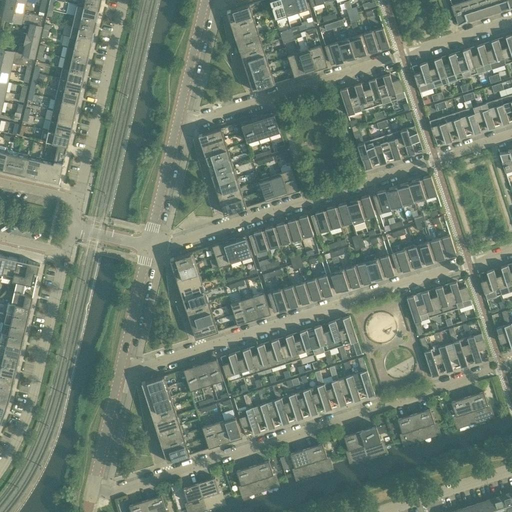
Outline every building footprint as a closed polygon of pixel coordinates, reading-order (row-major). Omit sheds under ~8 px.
[(23,12),(24,11),(26,2),(17,0),(6,0),(5,8),(23,12)] [(78,0),(77,5),(99,10),(100,0),(78,0)] [(269,0),(271,4),(272,8),(275,19),(287,16),(281,0),(269,0)] [(293,0),(281,0),(287,16),(298,12),(293,0)] [(293,0),(298,12),(309,8),(306,0),(293,0)] [(469,0),(467,0),(461,2),(467,21),(474,17),(475,19),(475,18),(469,0)] [(479,0),(469,0),(475,18),(483,14),(484,16),(479,0)] [(488,0),(479,0),(484,16),(492,12),(492,13),(493,13),(488,0)] [(498,0),(488,0),(493,13),(500,9),(501,10),(498,0)] [(507,0),(498,0),(501,10),(509,6),(509,8),(510,7),(507,0)] [(467,21),(461,2),(452,5),(458,24),(466,20),(466,21),(467,21)] [(230,11),(233,21),(253,14),(250,4),(227,11),(228,12),(230,11)] [(37,11),(37,14),(44,16),(46,6),(41,5),(39,12),(37,11)] [(77,5),(75,15),(96,20),(99,10),(77,5)] [(23,12),(5,8),(3,18),(21,22),(23,12)] [(37,14),(24,11),(23,12),(21,22),(31,25),(29,33),(27,33),(26,38),(26,40),(25,44),(26,44),(24,53),(14,51),(12,62),(27,66),(32,67),(37,43),(38,40),(44,16),(37,14)] [(233,21),(237,30),(256,24),(253,14),(233,21)] [(75,15),(72,26),(94,31),(96,20),(75,15)] [(237,30),(240,40),(262,33),(261,31),(259,32),(256,24),(237,30)] [(72,26),(70,36),(91,41),(94,31),(72,26)] [(383,27),(371,31),(378,50),(378,48),(381,47),(381,49),(389,46),(383,27)] [(371,31),(360,34),(366,54),(367,54),(366,52),(369,51),(370,52),(378,50),(371,31)] [(240,40),(243,50),(262,43),(259,34),(262,33),(240,40)] [(360,34),(348,38),(355,57),(355,56),(358,55),(359,56),(366,54),(360,34)] [(509,47),(501,49),(506,64),(511,61),(511,34),(505,36),(509,47)] [(70,36),(68,46),(89,52),(91,41),(70,36)] [(348,38),(337,42),(343,61),(344,61),(343,59),(347,58),(347,60),(355,57),(348,38)] [(494,49),(486,51),(491,68),(506,64),(501,49),(498,39),(491,41),(494,49)] [(343,61),(337,42),(325,45),(331,63),(335,62),(336,63),(343,61)] [(243,50),(246,59),(265,53),(262,43),(243,50)] [(479,53),(472,56),(477,73),(491,68),(486,51),(484,43),(477,45),(479,53)] [(321,45),(309,48),(316,69),(326,65),(327,66),(328,66),(321,45)] [(68,46),(65,57),(87,62),(89,52),(68,46)] [(0,47),(0,58),(12,62),(14,51),(0,47)] [(309,48),(298,52),(305,72),(316,69),(309,48)] [(463,52),(456,54),(458,60),(457,60),(463,77),(477,73),(472,56),(469,48),(462,50),(463,52)] [(305,72),(298,52),(287,55),(294,77),(295,77),(295,75),(305,72)] [(451,62),(443,65),(449,82),(463,77),(457,60),(458,60),(456,54),(455,52),(448,55),(451,62)] [(246,59),(249,69),(268,63),(265,53),(246,59)] [(65,57),(63,67),(84,73),(87,62),(65,57)] [(436,67),(429,69),(429,70),(434,87),(449,82),(443,65),(441,57),(434,59),(436,67)] [(12,62),(0,58),(0,69),(10,71),(12,62)] [(429,70),(429,69),(427,62),(420,64),(422,72),(414,74),(420,91),(434,87),(429,70)] [(249,69),(252,79),(272,73),(268,63),(249,69)] [(63,67),(60,78),(82,83),(84,73),(63,67)] [(0,69),(0,79),(7,81),(10,71),(0,69)] [(272,73),(252,79),(255,88),(253,89),(252,90),(275,83),(272,73)] [(390,74),(383,76),(385,84),(391,101),(406,96),(400,79),(392,81),(390,74)] [(60,78),(58,88),(79,93),(82,83),(60,78)] [(368,80),(371,88),(377,105),(391,101),(385,84),(378,86),(375,78),(368,80)] [(354,85),(357,96),(358,95),(362,110),(377,105),(371,88),(363,91),(361,83),(354,85)] [(358,95),(357,96),(350,98),(347,87),(340,90),(348,115),(362,110),(358,95)] [(58,88),(56,99),(77,104),(79,93),(58,88)] [(511,93),(501,97),(506,112),(511,109),(511,93)] [(501,97),(487,102),(491,116),(492,116),(499,114),(502,124),(509,122),(506,112),(501,97)] [(56,99),(53,109),(75,114),(77,104),(56,99)] [(487,102),(472,107),(477,121),(485,119),(488,129),(495,127),(492,116),(491,116),(487,102)] [(472,107),(458,111),(463,126),(470,123),(474,134),(481,131),(477,121),(472,107)] [(53,109),(51,120),(72,125),(75,114),(53,109)] [(273,112),(263,115),(269,136),(281,132),(274,111),(273,111),(273,112)] [(458,111),(444,116),(448,130),(449,130),(456,128),(459,138),(466,136),(463,126),(458,111)] [(263,115),(252,119),(258,139),(269,136),(263,115)] [(448,130),(444,116),(429,120),(434,135),(442,132),(445,143),(452,141),(449,130),(448,130)] [(258,139),(252,119),(241,122),(241,121),(240,121),(247,143),(258,139)] [(51,120),(48,130),(70,135),(72,125),(51,120)] [(415,125),(400,130),(405,144),(408,155),(415,153),(412,142),(420,140),(415,125)] [(202,135),(205,144),(224,138),(221,128),(198,135),(200,136),(202,135)] [(46,141),(54,143),(67,146),(70,135),(48,130),(48,131),(43,130),(41,140),(46,141)] [(400,130),(386,134),(391,149),(390,149),(394,159),(401,157),(397,147),(405,144),(400,130)] [(386,134),(372,139),(376,153),(376,154),(379,164),(386,162),(383,151),(390,149),(391,149),(386,134)] [(205,144),(208,154),(228,148),(224,138),(205,144)] [(376,153),(372,139),(357,144),(365,169),(372,166),(369,156),(376,154),(376,153)] [(54,163),(50,180),(59,182),(67,146),(54,143),(53,149),(57,150),(54,163)] [(208,154),(211,164),(231,157),(228,148),(208,154)] [(511,169),(511,161),(508,150),(508,151),(499,153),(505,172),(511,169)] [(3,169),(14,172),(18,155),(6,152),(3,169)] [(14,172),(26,175),(30,157),(18,155),(14,172)] [(26,175),(38,177),(42,160),(30,157),(26,175)] [(211,164),(214,173),(234,167),(231,157),(211,164)] [(38,177),(50,180),(54,163),(42,160),(38,177)] [(214,173),(218,183),(237,177),(234,167),(214,173)] [(292,168),(281,172),(287,192),(298,189),(298,190),(299,190),(292,168)] [(281,172),(270,175),(277,196),(287,192),(281,172)] [(277,196),(270,175),(259,179),(266,200),(266,199),(277,196)] [(419,178),(425,198),(437,194),(431,175),(423,177),(423,179),(420,180),(419,178)] [(218,183),(221,193),(240,187),(237,177),(218,183)] [(408,182),(414,202),(425,198),(419,178),(411,181),(412,182),(408,184),(408,182)] [(397,186),(396,186),(402,205),(414,202),(408,182),(400,185),(400,186),(397,187),(397,186)] [(385,189),(391,209),(402,205),(396,186),(388,188),(389,190),(386,191),(385,189)] [(221,193),(224,203),(243,196),(240,187),(221,193)] [(391,209),(385,189),(377,192),(378,193),(373,195),(379,213),(391,209)] [(358,198),(357,198),(363,218),(375,214),(369,195),(361,197),(361,199),(358,200),(358,198)] [(243,196),(224,203),(227,212),(224,213),(224,214),(247,207),(243,196)] [(346,202),(353,225),(365,222),(363,218),(357,198),(349,201),(350,202),(347,203),(346,202)] [(335,206),(334,206),(340,225),(352,222),(346,202),(338,204),(339,206),(335,207),(335,206)] [(323,209),(329,229),(340,225),(334,206),(327,208),(327,210),(324,211),(323,209)] [(329,229),(323,209),(315,212),(316,213),(311,215),(317,233),(329,229)] [(296,218),(295,218),(301,238),(313,234),(307,214),(299,217),(300,219),(296,220),(296,218)] [(284,222),(290,241),(301,238),(295,218),(288,221),(288,222),(285,223),(284,222)] [(397,228),(395,223),(394,220),(389,222),(390,224),(389,225),(390,230),(397,228)] [(273,225),(272,226),(279,245),(290,241),(284,222),(276,224),(277,226),(273,227),(273,225)] [(261,229),(267,249),(279,245),(272,226),(265,228),(265,230),(262,231),(261,229)] [(267,249),(261,229),(253,232),(254,233),(250,235),(255,253),(267,249)] [(245,236),(234,239),(241,259),(252,256),(245,234),(244,235),(245,236)] [(450,234),(438,238),(444,257),(445,257),(444,256),(448,255),(448,256),(456,254),(450,234)] [(438,238),(427,242),(433,261),(433,259),(436,258),(437,260),(444,257),(438,238)] [(234,239),(223,243),(230,263),(241,259),(234,239)] [(345,239),(333,243),(335,248),(347,244),(345,239)] [(427,242),(415,245),(422,265),(422,263),(425,262),(425,264),(433,261),(427,242)] [(230,263),(223,243),(213,246),(213,245),(212,245),(219,267),(230,263)] [(415,245),(404,249),(410,269),(411,268),(410,267),(413,266),(414,267),(422,265),(415,245)] [(410,269),(404,249),(392,253),(398,271),(402,269),(403,271),(410,269)] [(174,258),(177,268),(196,262),(193,251),(170,259),(171,259),(174,258)] [(383,277),(376,258),(375,254),(363,258),(365,262),(371,281),(372,281),(371,279),(374,278),(375,280),(383,277)] [(388,254),(376,258),(383,277),(383,276),(386,275),(386,276),(394,274),(388,254)] [(11,279),(13,280),(17,262),(18,262),(18,259),(7,256),(2,277),(11,279)] [(26,283),(35,285),(40,264),(28,261),(28,265),(24,282),(26,283)] [(15,286),(14,291),(23,294),(24,293),(26,283),(24,282),(28,265),(18,262),(17,262),(13,280),(16,281),(15,286)] [(177,268),(180,278),(199,271),(196,262),(177,268)] [(365,262),(353,265),(360,285),(360,283),(363,282),(363,284),(371,281),(365,262)] [(503,274),(496,277),(501,294),(511,290),(511,278),(510,272),(508,264),(501,267),(503,274)] [(353,265),(342,269),(348,288),(349,288),(348,287),(352,286),(352,287),(360,285),(353,265)] [(348,288),(342,269),(330,273),(336,291),(340,289),(341,291),(348,288)] [(496,277),(493,269),(486,271),(489,279),(481,282),(487,299),(501,294),(496,277)] [(180,278),(183,287),(202,281),(199,271),(180,278)] [(326,274),(314,278),(321,297),(321,296),(324,295),(324,296),(333,294),(326,274)] [(314,278),(303,282),(309,301),(310,301),(309,299),(313,298),(313,300),(321,297),(314,278)] [(465,278),(458,280),(460,287),(467,285),(465,278)] [(183,287),(186,297),(205,291),(202,281),(183,287)] [(456,281),(449,283),(452,291),(458,308),(472,303),(467,286),(459,289),(456,281)] [(303,282),(292,285),(298,305),(298,303),(301,302),(302,303),(309,301),(303,282)] [(292,285),(280,289),(286,308),(287,308),(286,307),(290,306),(290,307),(298,305),(292,285)] [(435,288),(438,296),(443,313),(458,308),(452,291),(445,293),(442,286),(435,288)] [(286,308),(280,289),(268,293),(274,311),(278,309),(279,311),(286,308)] [(428,290),(421,292),(424,303),(429,317),(443,313),(438,296),(430,298),(428,290)] [(12,302),(30,307),(33,295),(24,293),(23,294),(14,291),(12,302)] [(186,297),(189,307),(209,301),(205,291),(186,297)] [(264,292),(252,296),(259,316),(269,313),(270,314),(271,313),(264,292)] [(424,303),(417,305),(413,295),(406,297),(419,335),(424,333),(420,320),(429,317),(424,303)] [(252,296),(242,299),(248,319),(259,316),(252,296)] [(248,319),(242,299),(230,303),(237,324),(238,324),(238,323),(248,319)] [(189,307),(192,317),(212,310),(209,301),(189,307)] [(9,302),(6,312),(28,317),(30,307),(12,302),(9,302)] [(192,317),(195,326),(215,320),(217,319),(216,318),(214,318),(212,310),(192,317)] [(6,312),(4,322),(26,327),(28,317),(6,312)] [(346,328),(339,330),(338,331),(343,345),(353,342),(357,355),(362,353),(350,315),(343,318),(346,328)] [(0,320),(0,331),(23,337),(26,327),(4,322),(0,320)] [(215,320),(195,326),(198,336),(196,336),(195,338),(218,330),(215,320)] [(323,332),(329,350),(338,347),(342,360),(348,358),(343,345),(338,331),(339,330),(335,320),(328,322),(331,330),(323,332)] [(511,327),(510,323),(496,328),(501,342),(509,340),(511,350),(511,327)] [(333,363),(329,350),(323,332),(321,325),(314,327),(315,329),(307,331),(309,337),(314,354),(324,351),(328,364),(333,363)] [(448,329),(452,342),(453,342),(457,356),(460,367),(467,364),(464,354),(471,352),(472,352),(467,337),(457,340),(453,327),(448,329)] [(300,359),(314,354),(309,337),(307,331),(307,329),(300,331),(302,339),(295,342),(300,359)] [(0,331),(2,332),(0,339),(0,341),(21,347),(23,337),(0,331)] [(486,347),(482,332),(467,337),(472,352),(471,352),(475,362),(482,360),(478,349),(486,347)] [(288,344),(281,346),(280,346),(286,363),(300,359),(295,342),(292,334),(285,336),(288,344)] [(443,361),(438,346),(429,349),(425,336),(420,338),(432,376),(439,374),(436,363),(443,361)] [(274,348),(266,351),(272,368),(286,363),(280,346),(281,346),(278,338),(271,341),(274,348)] [(0,341),(0,352),(19,357),(21,347),(0,341)] [(452,342),(438,346),(443,361),(446,371),(453,369),(450,359),(457,356),(453,342),(452,342)] [(259,353),(252,355),(257,373),(272,368),(266,351),(264,343),(257,345),(259,353)] [(245,358),(238,360),(237,360),(243,377),(257,373),(252,355),(250,348),(243,350),(245,358)] [(480,350),(483,359),(490,357),(488,348),(480,350)] [(0,352),(0,362),(17,366),(19,357),(0,352)] [(237,360),(238,360),(235,352),(228,354),(231,362),(223,365),(228,382),(243,377),(237,360)] [(358,358),(362,371),(352,374),(357,389),(357,388),(365,386),(368,397),(375,394),(363,356),(358,358)] [(216,359),(206,363),(212,383),(216,382),(217,385),(221,383),(220,381),(224,379),(217,358),(216,358),(216,359)] [(0,362),(0,373),(14,376),(17,366),(0,362)] [(206,363),(195,366),(201,387),(212,383),(206,363)] [(329,367),(333,380),(324,383),(328,398),(329,398),(336,395),(339,406),(346,403),(343,393),(338,379),(334,365),(329,367)] [(201,387),(195,366),(185,370),(184,369),(183,369),(190,390),(201,387)] [(324,383),(320,370),(315,372),(319,385),(309,388),(314,402),(322,400),(325,410),(332,408),(329,398),(328,398),(324,383)] [(0,373),(0,383),(12,386),(14,376),(0,373)] [(352,374),(338,379),(343,393),(350,391),(354,401),(361,399),(357,388),(357,389),(352,374)] [(145,382),(148,392),(168,385),(164,375),(142,382),(143,383),(145,382)] [(0,383),(0,394),(9,397),(12,386),(0,383)] [(272,386),(276,399),(267,402),(271,416),(272,416),(279,414),(282,424),(289,422),(286,411),(286,412),(281,397),(277,384),(272,386)] [(148,392),(151,401),(171,395),(168,385),(148,392)] [(262,403),(252,406),(257,421),(265,418),(268,429),(275,427),(272,416),(271,416),(267,402),(263,388),(258,390),(262,403)] [(309,388),(295,392),(300,407),(307,404),(311,415),(318,413),(314,402),(309,388)] [(483,390),(467,396),(475,419),(475,420),(491,415),(491,414),(483,390)] [(295,392),(281,397),(286,412),(286,411),(293,409),(297,420),(304,417),(300,407),(295,392)] [(0,394),(0,404),(6,407),(9,397),(0,394)] [(214,401),(213,397),(211,397),(210,394),(205,396),(206,399),(206,400),(207,403),(214,401)] [(151,401),(154,411),(174,405),(171,395),(151,401)] [(475,419),(467,396),(451,401),(458,425),(459,425),(475,420),(475,419)] [(154,411),(158,421),(177,414),(174,405),(154,411)] [(257,421),(252,406),(238,411),(242,425),(250,423),(254,433),(261,431),(257,421)] [(430,408),(413,413),(421,437),(437,432),(437,431),(430,408)] [(234,409),(224,412),(226,418),(235,415),(234,409)] [(413,413),(397,418),(398,420),(400,426),(405,442),(421,437),(413,413)] [(158,421),(161,430),(180,424),(177,414),(158,421)] [(235,416),(224,419),(230,440),(241,436),(241,437),(242,437),(235,416)] [(224,419),(213,423),(220,443),(230,440),(224,419)] [(220,443),(213,423),(202,426),(209,448),(210,448),(209,446),(220,443)] [(161,430),(164,440),(183,434),(180,424),(161,430)] [(376,425),(360,430),(367,454),(384,449),(379,434),(387,431),(384,425),(377,427),(376,425)] [(184,433),(186,441),(197,438),(195,430),(184,433)] [(367,454),(360,430),(343,436),(345,442),(351,459),(351,460),(367,454)] [(164,440),(167,450),(186,444),(183,434),(164,440)] [(322,442),(306,448),(314,471),(314,472),(330,466),(322,442)] [(186,444),(167,450),(170,459),(168,460),(167,461),(190,454),(186,444)] [(314,471),(306,448),(290,453),(297,476),(298,477),(314,472),(314,471)] [(269,460),(252,465),(260,488),(260,489),(276,484),(276,483),(271,468),(270,463),(269,460)] [(260,488),(252,465),(236,470),(244,494),(260,489),(260,488)] [(215,477),(199,482),(206,506),(223,501),(223,500),(215,477)] [(206,506),(199,482),(182,487),(190,511),(206,506)] [(511,511),(511,495),(511,492),(501,495),(506,511),(511,511)] [(166,511),(161,494),(145,499),(149,511),(166,511)] [(506,511),(501,495),(492,499),(495,511),(506,511)] [(149,511),(145,499),(129,505),(131,511),(149,511)] [(495,511),(492,499),(482,502),(485,511),(495,511)] [(485,511),(482,502),(472,505),(474,511),(485,511)]
